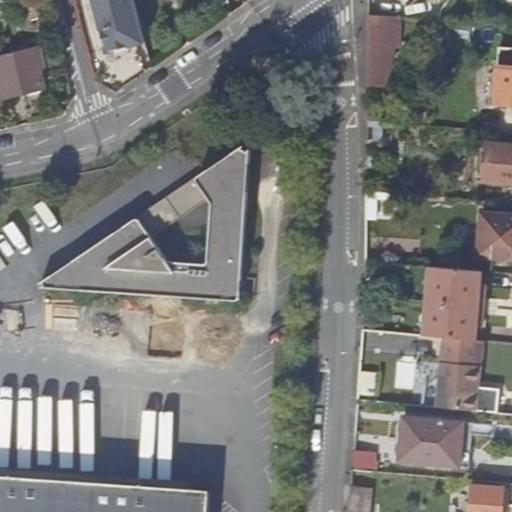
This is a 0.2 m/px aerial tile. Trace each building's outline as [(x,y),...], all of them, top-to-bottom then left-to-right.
[(96,0),(111,52),(149,42),(137,0),(96,0)] [(372,17),(371,88),(396,89),(397,69),(397,50),(404,50),(405,20),(372,17)] [(43,69),(49,68),(43,48),(0,59),(0,65),(9,98),(48,88),(43,69)] [(503,67),(502,67),(499,105),(511,105),(511,49),(505,49),(503,67)] [(511,147),(490,146),(487,183),(511,185),(511,147)] [(151,243),(137,221),(40,287),(41,295),(238,309),(250,157),(240,152),(194,183),(207,202),(210,207),(206,269),(165,266),(151,243)] [(137,221),(151,243),(207,202),(194,183),(137,221)] [(511,217),(484,215),(480,258),(511,260),(511,217)] [(481,311),(481,308),(483,285),(484,272),(436,268),(429,336),(446,338),(478,342),(479,328),(481,311)] [(485,342),(478,342),(446,338),(440,409),(478,412),(499,414),(502,391),(481,389),(485,342)] [(401,463),(462,468),(466,424),(405,419),(401,463)] [(466,424),(462,468),(471,470),(475,425),(466,424)] [(0,479),(0,511),(207,511),(209,495),(0,479)] [(504,511),(507,492),(475,489),(472,511),(504,511)]
